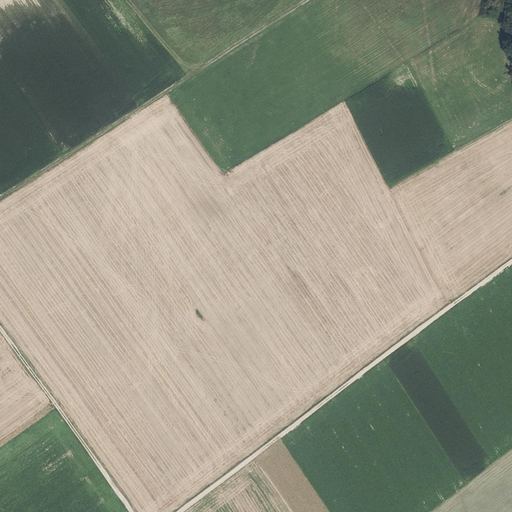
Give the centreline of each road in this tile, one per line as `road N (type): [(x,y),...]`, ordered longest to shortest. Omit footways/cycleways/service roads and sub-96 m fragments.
road 1 (track): [(511,260),(180,511)]
road 2 (track): [(307,0),(0,198)]
road 3 (track): [(133,511),(0,327)]
